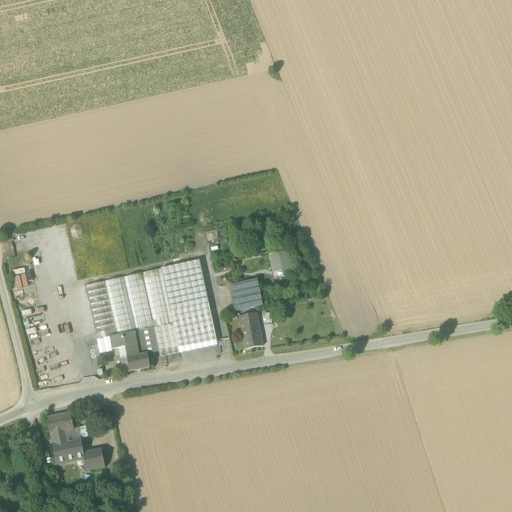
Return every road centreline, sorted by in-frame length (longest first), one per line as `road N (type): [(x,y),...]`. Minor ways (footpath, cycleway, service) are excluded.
road 1 (unclassified): [(32,411),(126,386),(511,322)]
road 2 (unclassified): [(0,289),(32,411)]
